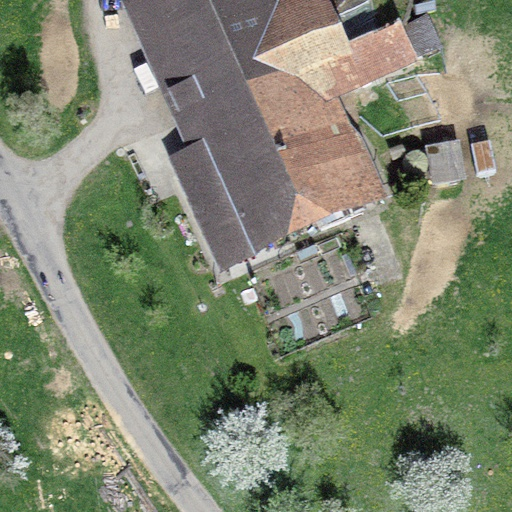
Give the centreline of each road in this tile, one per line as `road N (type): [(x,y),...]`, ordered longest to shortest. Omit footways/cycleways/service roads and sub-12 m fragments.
road 1 (unclassified): [(0,185),(71,317),(202,511)]
road 2 (track): [(13,212),(113,122),(116,84),(100,0)]
